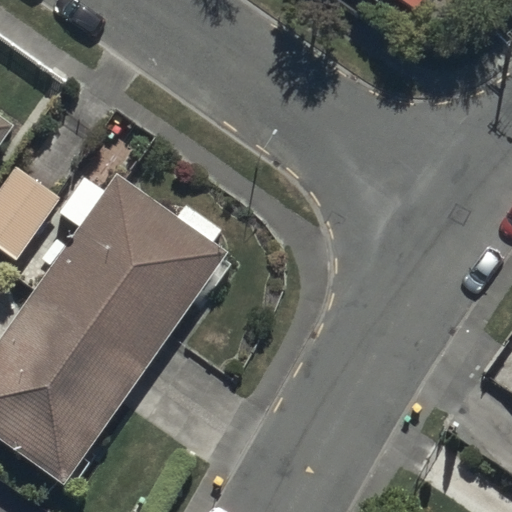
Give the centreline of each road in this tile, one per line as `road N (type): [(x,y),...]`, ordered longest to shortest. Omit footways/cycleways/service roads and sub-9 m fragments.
road 1 (residential): [(456,218),(145,0)]
road 2 (residential): [(456,218),(281,511)]
